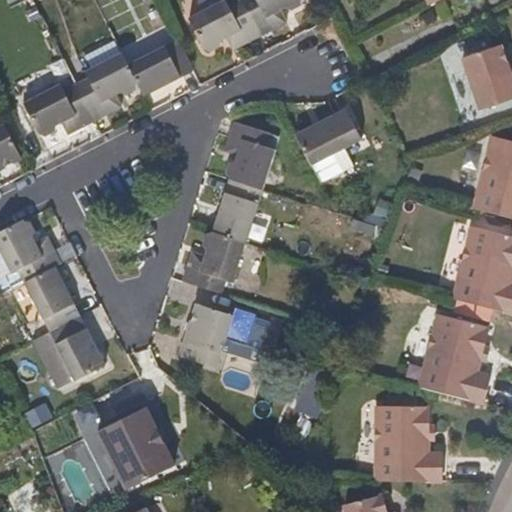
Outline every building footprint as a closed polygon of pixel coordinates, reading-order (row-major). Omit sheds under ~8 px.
[(261,37),(241,0),(239,0),(228,6),(225,0),(189,19),(205,48),(211,52),(221,47),(220,41),(227,38),(233,50),(261,37)] [(302,0),(241,0),(261,37),(287,23),(282,11),(288,7),(293,11),(302,6),(302,0)] [(194,70),(178,40),(129,65),(138,82),(145,95),(194,70)] [(460,60),(479,112),(511,100),(511,72),(511,73),(508,66),(501,46),(460,60)] [(129,65),(123,52),(86,71),(89,77),(76,84),(95,121),(123,107),(116,96),(123,92),(127,95),(135,91),(138,82),(129,65)] [(95,121),(76,84),(64,90),(60,85),(24,104),(40,135),(46,137),(56,132),(57,126),(62,124),(69,134),(95,121)] [(313,165),(363,139),(347,108),(310,126),(296,134),(304,149),(313,165)] [(262,189),(275,150),(268,148),(273,134),(235,123),(225,151),(238,155),(236,161),(230,162),(227,173),(231,176),(230,179),(247,184),(262,189)] [(0,170),(22,160),(6,129),(0,132),(0,170)] [(511,145),(497,141),(477,212),(511,220),(511,145)] [(245,242),(262,189),(247,184),(230,179),(214,232),(245,242)] [(391,218),(396,202),(380,198),(375,212),(391,218)] [(36,243),(32,237),(36,232),(31,223),(26,224),(24,222),(0,234),(0,246),(13,272),(20,269),(27,282),(57,268),(62,265),(48,238),(36,243)] [(511,239),(474,230),(456,301),(511,315),(511,239)] [(233,280),(245,242),(214,232),(206,234),(204,244),(208,249),(205,255),(192,251),(183,280),(187,281),(222,293),(226,278),(233,280)] [(82,316),(57,268),(27,282),(53,332),(82,316)] [(215,367),(226,334),(245,341),(253,314),(232,307),(230,313),(197,302),(180,355),(215,367)] [(107,365),(82,316),(53,332),(77,380),(107,365)] [(486,349),(489,336),(491,328),(446,318),(438,316),(428,359),(421,389),(431,391),(486,405),(494,378),(480,374),(482,364),(486,349)] [(77,380),(53,332),(38,339),(63,388),(77,380)] [(488,365),(492,351),(486,349),(482,364),(488,365)] [(417,410),(417,401),(390,400),(389,409),(417,410)] [(146,407),(99,431),(127,488),(175,465),(146,407)] [(430,427),(430,410),(417,410),(389,409),(378,409),(377,483),(445,484),(445,455),(431,454),(430,442),(430,427)] [(385,511),(382,497),(346,507),(347,511),(385,511)]
